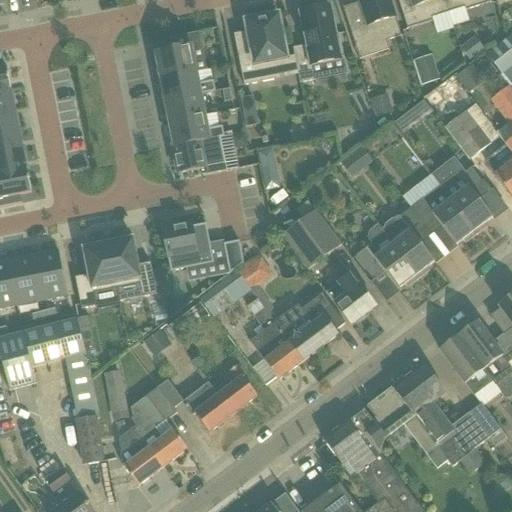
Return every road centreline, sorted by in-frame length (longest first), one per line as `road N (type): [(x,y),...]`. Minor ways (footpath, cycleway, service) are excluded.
road 1 (residential): [(184,511),(511,267)]
road 2 (residential): [(96,24),(136,203)]
road 3 (residential): [(33,39),(68,215)]
road 4 (residential): [(136,203),(222,189),(229,232)]
road 5 (residential): [(214,0),(96,24)]
